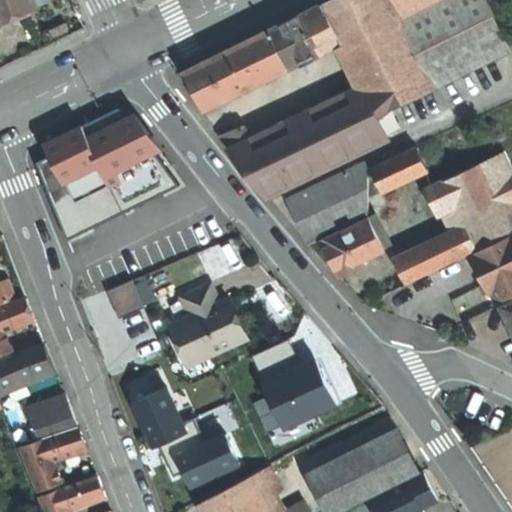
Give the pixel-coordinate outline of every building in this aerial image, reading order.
[(31,0),(6,0),(0,3),(0,17),(33,3),(31,0)] [(389,0),(331,0),(324,4),(343,42),(365,86),(374,106),(378,114),(385,111),(384,110),(397,105),(433,88),(398,16),(389,0)] [(397,0),(404,13),(430,0),(397,0)] [(430,0),(404,13),(398,16),(433,88),(456,77),(433,32),(491,3),(489,0),(430,0)] [(324,4),(273,30),(290,67),(343,42),(324,4)] [(273,30),(188,71),(197,90),(205,109),(290,67),(273,30)] [(251,140),(232,148),(245,166),(374,106),(365,86),(251,140)] [(374,106),(245,166),(267,193),(388,135),(388,134),(378,114),(374,106)] [(385,111),(378,114),(388,134),(399,128),(391,109),(385,111)] [(244,127),(221,135),(232,148),(251,140),(244,127)] [(58,134),(25,150),(25,153),(44,203),(79,189),(58,134)] [(420,147),(373,168),(384,191),(431,170),(420,147)] [(498,156),(482,163),(492,183),(511,174),(511,167),(505,152),(498,156)] [(166,155),(119,174),(140,229),(188,210),(166,155)] [(365,161),(298,193),(321,240),(322,240),(371,216),(372,211),(370,168),(365,161)] [(482,163),(427,189),(439,212),(449,208),(459,203),(471,229),(479,247),(480,248),(511,232),(511,226),(502,206),(492,183),(482,163)] [(79,189),(44,203),(65,258),(140,229),(119,174),(79,189)] [(511,174),(492,183),(502,206),(511,200),(511,174)] [(298,193),(288,198),(310,245),(321,240),(298,193)] [(511,200),(502,206),(511,226),(511,200)] [(371,216),(322,240),(341,278),(365,267),(362,261),(387,249),(371,216)] [(471,229),(424,252),(432,270),(479,247),(471,229)] [(511,236),(476,253),(477,255),(474,256),(483,274),(491,292),(495,290),(500,300),(511,294),(511,238),(511,236)] [(424,252),(403,266),(409,281),(432,270),(424,252)] [(138,277),(113,288),(124,314),(149,303),(138,277)] [(11,279),(0,282),(0,304),(19,298),(11,279)] [(212,282),(183,296),(191,316),(221,302),(212,282)] [(28,296),(0,305),(0,354),(13,349),(5,329),(37,319),(32,308),(28,296)] [(191,316),(177,322),(186,344),(193,341),(201,359),(248,337),(240,319),(230,298),(221,302),(191,316)] [(511,301),(503,306),(511,323),(511,301)] [(296,336),(261,353),(269,370),(304,354),(296,336)] [(193,341),(186,344),(194,362),(201,359),(193,341)] [(47,343),(11,356),(21,385),(58,370),(52,356),(47,343)] [(10,354),(0,357),(0,375),(6,391),(21,385),(11,356),(10,354)] [(288,426),(357,406),(342,355),(273,375),(288,426)] [(243,426),(209,440),(183,379),(145,395),(186,491),(258,461),(243,426)] [(72,405),(31,421),(36,435),(79,422),(72,405)] [(80,426),(47,437),(56,460),(90,449),(85,437),(80,426)] [(401,432),(312,475),(329,511),(334,511),(420,470),(401,432)] [(47,437),(21,445),(40,492),(66,484),(56,460),(47,437)] [(270,466),(249,477),(267,511),(282,511),(292,507),(270,466)] [(100,475),(62,489),(69,510),(73,508),(109,497),(105,486),(100,475)] [(267,511),(249,477),(206,500),(211,511),(267,511)] [(62,489),(42,496),(48,511),(74,511),(73,508),(69,510),(62,489)] [(292,507),(282,511),(312,511),(306,500),(292,507)]
